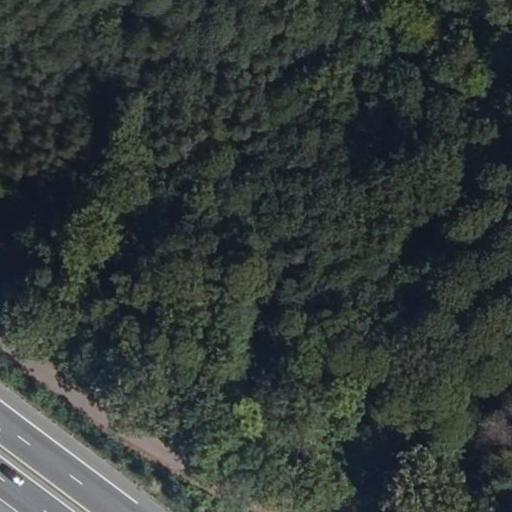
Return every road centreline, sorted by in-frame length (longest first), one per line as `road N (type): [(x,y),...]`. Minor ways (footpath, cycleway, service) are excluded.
road 1 (track): [(275,511),(174,460),(0,334)]
road 2 (unknown): [(344,0),(511,141)]
road 3 (motorway): [(120,511),(0,421)]
